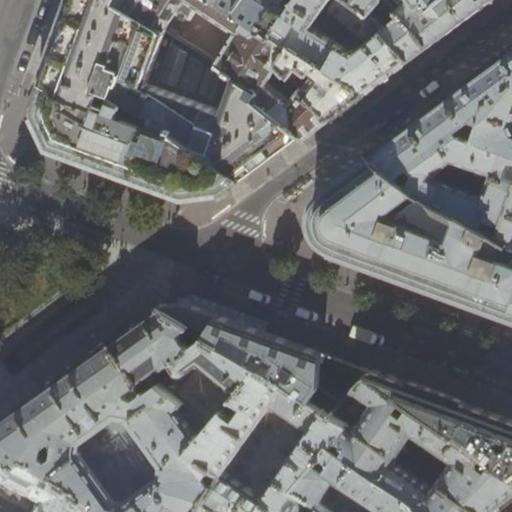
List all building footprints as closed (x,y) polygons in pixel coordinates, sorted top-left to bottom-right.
[(52,59),(45,80),(75,97),(73,102),(96,115),(108,87),(194,139),(243,177),(281,150),(290,143),(298,137),(302,134),(258,97),(261,90),(217,61),(177,36),(135,12),(135,10),(120,1),(120,0),(73,0),(65,23),(52,59)] [(120,0),(120,1),(135,10),(141,0),(120,0)] [(307,137),(333,117),(291,75),(285,85),(272,77),(281,64),(280,63),(291,44),(274,33),(222,0),(141,0),(135,10),(135,12),(177,36),(188,17),(191,18),(198,7),(195,5),(197,3),(237,30),(217,61),(261,90),(258,97),(302,134),(305,135),(307,137)] [(222,0),(274,33),(296,0),(355,0),(365,6),(370,12),(381,0),(222,0)] [(296,0),(274,33),(291,44),(368,91),(384,79),(396,70),(412,58),(384,27),(370,12),(365,6),(355,0),(296,0)] [(387,0),(403,14),(430,45),(490,0),(387,0)] [(412,58),(430,45),(403,14),(384,27),(412,58)] [(333,117),(368,91),(291,44),(280,63),(281,64),(291,75),(333,117)] [(511,45),(461,84),(369,152),(402,176),(411,182),(463,210),(511,239),(511,45)] [(225,190),(227,190),(240,180),(243,177),(194,139),(108,87),(96,115),(73,102),(75,97),(45,80),(34,110),(51,146),(128,174),(146,180),(187,195),(225,190)] [(511,239),(463,210),(411,182),(402,176),(369,152),(358,161),(321,187),(302,201),(307,240),(357,258),(433,286),(505,312),(511,314),(511,239)] [(162,303),(160,305),(220,344),(259,366),(331,413),(367,373),(372,369),(369,368),(366,367),(334,355),(193,304),(183,300),(168,302),(162,303)] [(130,326),(111,339),(141,380),(142,383),(172,361),(180,372),(182,373),(165,386),(210,424),(259,366),(220,344),(160,305),(130,326)] [(111,339),(93,352),(63,374),(23,402),(0,418),(0,441),(18,465),(26,456),(110,511),(196,511),(215,484),(208,475),(213,465),(189,450),(210,424),(165,386),(161,383),(148,391),(146,389),(137,396),(134,394),(130,394),(126,387),(131,387),(141,380),(111,339)] [(0,472),(3,474),(21,483),(38,493),(44,496),(37,511),(314,511),(321,502),(295,487),(329,443),(349,422),(331,413),(259,366),(210,424),(189,450),(213,465),(223,472),(215,484),(196,511),(110,511),(26,456),(18,465),(0,441),(0,472)] [(373,369),(372,369),(367,373),(511,470),(511,420),(509,419),(450,398),(373,369)] [(430,511),(492,511),(502,505),(511,497),(511,470),(367,373),(331,413),(349,422),(329,443),(430,511)] [(430,511),(329,443),(295,487),(321,502),(314,511),(430,511)] [(0,511),(37,511),(44,496),(38,493),(21,483),(3,474),(0,472),(0,511)] [(511,502),(511,497),(502,505),(505,509),(511,502)]
